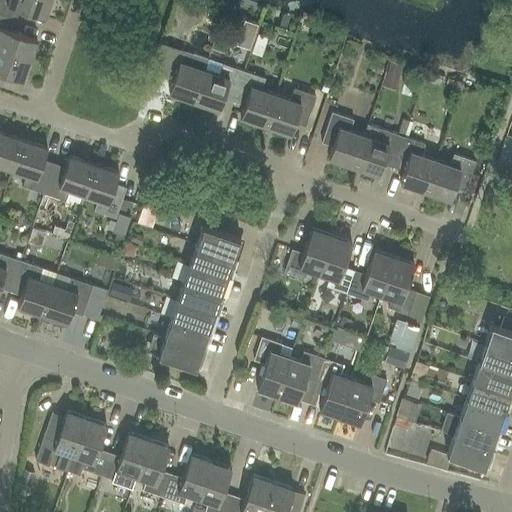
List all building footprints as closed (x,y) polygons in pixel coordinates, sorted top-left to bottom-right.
[(50,0),(0,0),(0,14),(16,20),(20,9),(45,18),(50,0)] [(0,49),(30,60),(37,40),(12,32),(16,20),(0,14),(0,49)] [(194,101),(205,70),(190,65),(194,54),(173,47),(162,77),(174,81),(170,93),(194,101)] [(0,72),(23,80),(30,60),(0,49),(0,72)] [(403,63),(390,59),(386,72),(399,77),(403,63)] [(234,102),(244,71),(223,64),(219,75),(205,70),(194,101),(219,110),(223,98),(234,102)] [(244,71),(234,102),(245,106),(241,117),(265,126),(276,95),(261,90),(265,78),(244,71)] [(290,100),(276,95),(265,126),(290,134),(294,123),(305,127),(315,96),(294,89),(290,100)] [(329,157),(354,165),(364,137),(349,131),(353,120),(332,113),(321,143),(333,147),(329,157)] [(408,122),(403,120),(397,135),(403,137),(408,122)] [(368,125),(364,137),(354,165),(378,174),(382,162),(393,166),(403,137),(368,125)] [(0,165),(13,170),(23,139),(0,131),(0,165)] [(403,137),(393,166),(405,170),(401,181),(425,190),(435,161),(420,156),(424,145),(403,137)] [(44,193),(54,163),(43,159),(47,148),(23,139),(13,170),(27,175),(23,186),(44,193)] [(54,163),(44,193),(66,200),(70,189),(84,194),(94,164),(69,155),(65,167),(54,163)] [(450,166),(435,161),(425,190),(450,199),(454,187),(465,191),(475,162),(454,155),(450,166)] [(119,172),(94,164),(84,194),(99,199),(95,210),(116,217),(126,187),(115,183),(119,172)] [(171,199),(150,191),(145,203),(166,211),(171,199)] [(196,244),(234,256),(241,237),(203,224),(196,244)] [(28,241),(42,246),(47,232),(33,227),(28,241)] [(318,273),(332,234),(312,228),(304,253),(293,249),(285,272),(305,279),(308,269),(318,273)] [(346,293),(355,270),(344,267),(352,242),(332,234),(318,273),(330,277),(327,286),(346,293)] [(228,275),(234,256),(196,244),(190,262),(228,275)] [(355,270),(346,293),(367,300),(371,291),(381,294),(394,256),(375,249),(366,274),(355,270)] [(0,254),(0,286),(11,290),(21,260),(0,253),(0,254)] [(394,256),(381,294),(392,298),(389,307),(409,314),(417,292),(406,288),(414,263),(394,256)] [(18,306),(43,315),(53,283),(39,278),(43,267),(21,260),(11,290),(22,294),(18,306)] [(184,280),(221,293),(228,275),(190,262),(184,280)] [(68,289),(53,283),(43,315),(67,323),(71,311),(83,315),(93,285),(72,277),(68,289)] [(215,312),(221,293),(184,280),(177,299),(215,312)] [(108,289),(93,285),(83,315),(98,319),(108,289)] [(171,317),(208,330),(215,312),(177,299),(171,317)] [(491,324),(485,343),(511,352),(511,318),(504,315),(500,327),(491,324)] [(165,335),(202,348),(208,330),(171,317),(165,335)] [(294,317),(292,325),(300,328),(302,320),(294,317)] [(202,348),(165,335),(154,332),(145,359),(155,362),(158,354),(196,367),(202,348)] [(277,395),(290,357),(279,353),(282,344),(262,337),(254,360),(265,364),(257,388),(277,395)] [(479,361),(511,372),(511,352),(485,343),(479,361)] [(390,347),(385,361),(399,366),(404,353),(390,347)] [(290,357),(277,395),(297,402),(306,377),(316,380),(324,358),(304,351),(301,361),(290,357)] [(309,405),(339,416),(352,378),(342,374),(345,365),(324,358),(316,380),(317,381),(309,405)] [(510,392),(511,386),(511,372),(479,361),(472,379),(510,392)] [(363,382),(352,378),(339,416),(360,423),(368,399),(379,402),(387,380),(366,372),(363,382)] [(419,395),(424,382),(412,377),(406,390),(419,395)] [(466,398),(504,411),(510,392),(472,379),(466,398)] [(460,416),(497,429),(504,411),(466,398),(460,416)] [(37,459),(69,470),(87,417),(67,410),(58,435),(46,431),(37,459)] [(448,412),(442,430),(453,434),(491,447),(497,429),(460,416),(448,412)] [(397,416),(394,426),(408,431),(411,421),(397,416)] [(101,475),(109,452),(99,449),(107,424),(87,417),(69,470),(79,473),(81,468),(101,475)] [(109,452),(101,475),(132,486),(136,476),(149,439),(130,432),(121,456),(109,452)] [(491,447),(453,434),(447,453),(485,466),(491,447)] [(149,439),(136,476),(146,480),(143,490),(164,497),(172,474),(160,470),(169,445),(149,439)] [(172,474),(164,497),(183,504),(187,494),(198,498),(211,460),(192,453),(183,478),(172,474)] [(211,460),(198,498),(209,501),(206,511),(207,511),(227,511),(234,495),(223,492),(231,467),(211,460)] [(234,495),(227,511),(262,511),(273,481),(254,474),(246,500),(234,495)] [(273,481),(262,511),(286,511),(294,488),(273,481)]
